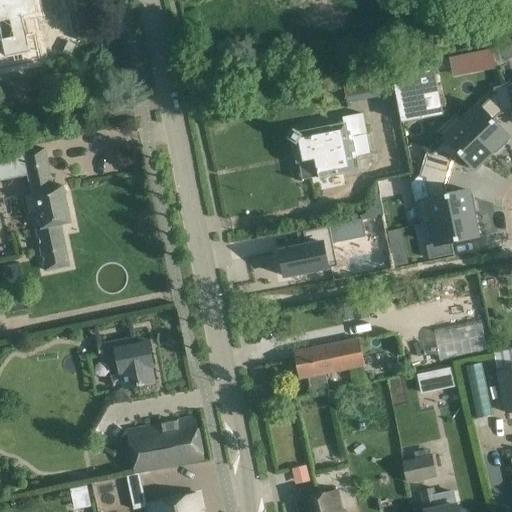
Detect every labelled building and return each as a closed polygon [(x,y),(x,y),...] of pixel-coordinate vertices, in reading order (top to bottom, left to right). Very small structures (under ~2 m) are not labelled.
[(20,55),(14,27),(15,0),(0,0),(0,62),(17,94),(34,85),(20,55)] [(511,45),(492,50),(495,63),(511,59),(511,45)] [(484,50),(476,52),(481,72),(496,69),(495,63),(492,50),(492,49),(484,50)] [(392,69),(340,80),(345,104),(397,94),(402,123),(442,115),(433,71),(394,79),(392,69)] [(463,122),(462,123),(492,151),(508,136),(493,120),(498,115),(511,111),(511,109),(506,83),(504,84),(504,85),(493,88),(494,93),(463,122)] [(352,136),(367,133),(363,114),(343,118),(344,124),(298,133),(294,131),(289,138),(293,141),(298,163),(315,159),(319,178),(354,171),(352,159),(357,158),(352,136)] [(426,153),(422,165),(448,173),(452,160),(458,154),(474,170),(492,151),(462,123),(463,122),(456,115),(438,133),(446,141),(432,155),(426,153)] [(20,154),(0,158),(0,181),(0,182),(28,176),(31,192),(34,192),(35,194),(25,197),(29,215),(39,213),(42,229),(36,230),(40,251),(44,271),(69,266),(65,246),(61,225),(71,223),(63,186),(54,188),(52,177),(50,177),(44,149),(25,153),(20,154)] [(428,198),(417,201),(421,226),(427,225),(473,215),(467,191),(446,196),(444,187),(448,173),(422,165),(418,177),(424,179),(428,198)] [(431,244),(426,245),(429,259),(454,254),(452,243),(477,238),(473,215),(427,225),(431,244)] [(280,256),(277,257),(280,273),(283,272),(284,277),(338,267),(334,244),(330,226),(330,225),(296,231),(297,236),(304,235),(306,245),(299,246),(279,251),(280,256)] [(401,229),(387,231),(394,267),(408,264),(401,229)] [(410,286),(393,290),(394,299),(408,296),(410,305),(420,303),(418,293),(411,294),(410,286)] [(351,299),(342,301),(345,320),(354,319),(355,321),(369,318),(366,296),(351,298),(351,299)] [(379,320),(382,334),(404,329),(401,315),(379,320)] [(480,327),(436,332),(439,355),(483,349),(480,327)] [(98,345),(101,361),(117,358),(120,374),(122,373),(125,389),(154,383),(151,367),(153,367),(148,343),(133,346),(132,338),(98,345)] [(299,379),(364,366),(359,339),(293,352),(299,379)] [(511,349),(494,354),(506,413),(511,412),(511,349)] [(450,370),(419,377),(423,393),(440,389),(441,392),(454,389),(450,370)] [(175,422),(127,431),(135,472),(183,463),(203,459),(194,418),(175,422)] [(429,455),(402,461),(407,483),(434,477),(429,455)] [(306,466),(292,469),(295,485),(310,481),(306,466)] [(87,486),(72,488),(75,506),(90,504),(87,486)] [(420,491),(424,511),(456,511),(456,505),(436,509),(432,489),(420,491)] [(327,511),(342,511),(336,490),(322,494),(327,511)] [(201,511),(198,494),(148,505),(150,511),(201,511)] [(299,511),(327,511),(322,494),(297,500),(299,511)]
